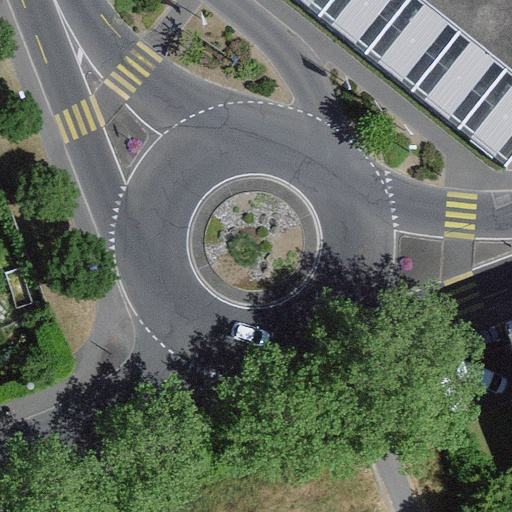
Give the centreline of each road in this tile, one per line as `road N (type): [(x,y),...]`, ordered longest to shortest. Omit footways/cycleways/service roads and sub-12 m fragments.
road 1 (tertiary): [(360,257),(360,221),(347,187),(293,142),(224,141),(169,182)]
road 2 (residential): [(197,327),(133,410),(0,461)]
road 3 (tertiary): [(63,0),(104,100),(169,182)]
road 4 (tertiary): [(197,327),(228,341),(293,339),(340,304),(360,257)]
road 5 (tertiary): [(169,182),(151,245),(158,277),(197,327)]
road 6 (tertiary): [(360,257),(460,259),(511,243)]
